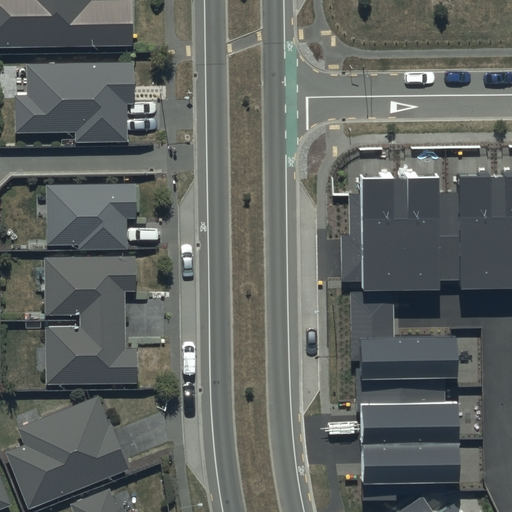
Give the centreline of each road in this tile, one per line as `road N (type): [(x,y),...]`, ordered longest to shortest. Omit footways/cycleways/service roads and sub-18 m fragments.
road 1 (residential): [(234,511),(221,390),(214,0)]
road 2 (residential): [(274,97),(280,408),(293,511)]
road 3 (residential): [(511,94),(274,97)]
road 4 (residential): [(511,494),(504,462),(503,300)]
